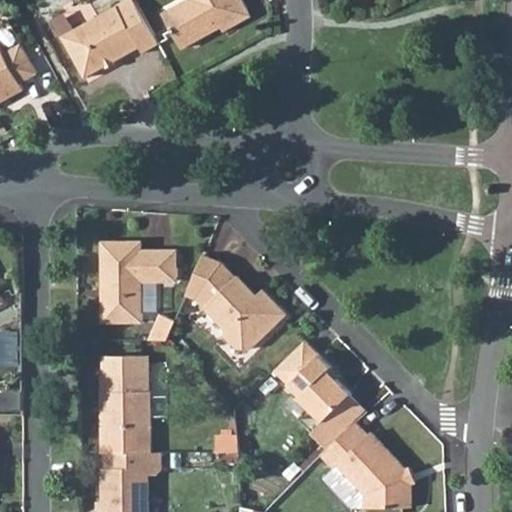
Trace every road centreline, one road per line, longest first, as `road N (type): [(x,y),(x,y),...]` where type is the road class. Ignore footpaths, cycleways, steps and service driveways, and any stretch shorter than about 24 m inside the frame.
road 1 (residential): [(230,200),(242,227),(435,419),(477,438)]
road 2 (residential): [(35,511),(35,189)]
road 3 (residential): [(287,149),(68,143),(0,179)]
road 4 (residential): [(230,200),(314,202),(505,231)]
road 5 (residential): [(508,157),(287,149)]
road 6 (residential): [(477,438),(505,231)]
road 7 (residential): [(35,189),(230,200)]
road 8 (residential): [(287,149),(297,0)]
